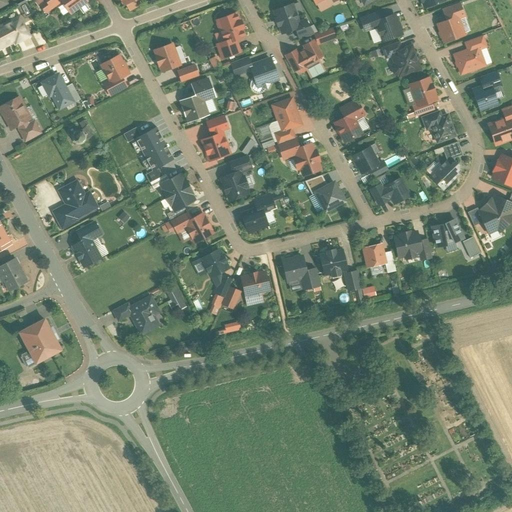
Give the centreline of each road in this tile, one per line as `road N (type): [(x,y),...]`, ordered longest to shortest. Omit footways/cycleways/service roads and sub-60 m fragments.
road 1 (residential): [(371,223),(255,250),(237,243),(122,28)]
road 2 (tertiary): [(511,291),(139,377)]
road 3 (residential): [(402,0),(471,129),(477,167),(445,205),(371,223)]
road 4 (tertiary): [(0,166),(63,284)]
road 5 (residential): [(0,71),(122,28)]
road 6 (tertiary): [(187,511),(127,405)]
